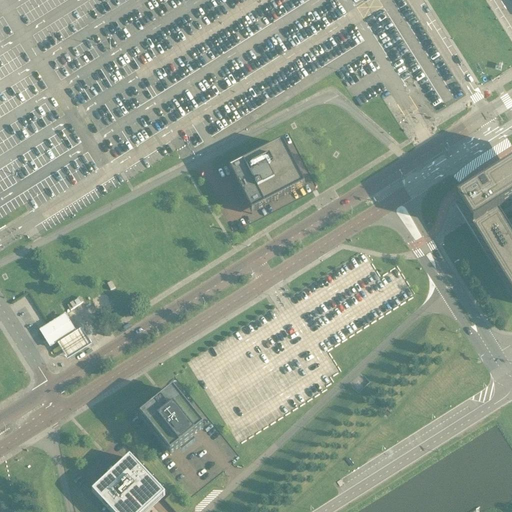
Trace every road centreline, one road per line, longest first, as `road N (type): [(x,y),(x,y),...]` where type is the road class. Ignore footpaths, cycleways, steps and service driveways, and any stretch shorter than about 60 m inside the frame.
road 1 (unclassified): [(410,165),(333,96),(0,265)]
road 2 (unclassified): [(208,511),(445,294)]
road 3 (secondary): [(255,263),(52,389)]
road 4 (secondary): [(65,409),(267,282)]
road 5 (unclassified): [(511,389),(327,511)]
road 6 (secondary): [(382,183),(255,263)]
road 7 (secondary): [(267,282),(385,207)]
road 8 (unclassified): [(487,117),(415,0)]
